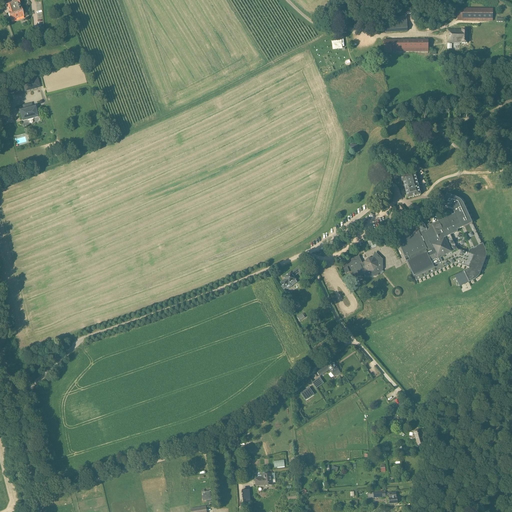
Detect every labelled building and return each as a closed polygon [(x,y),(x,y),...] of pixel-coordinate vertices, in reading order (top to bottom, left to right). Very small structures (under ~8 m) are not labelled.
[(5,0),(4,0),(11,21),(24,17),(18,0),(5,0)] [(458,19),(492,20),(493,9),(458,8),(458,19)] [(393,24),(383,25),(383,33),(408,32),(407,16),(392,17),(393,24)] [(467,43),(467,30),(448,30),(448,43),(467,43)] [(384,52),(384,53),(392,53),(392,52),(428,52),(428,41),(384,41),(384,42),(384,49),(384,52)] [(37,79),(23,82),(24,86),(27,85),(29,90),(40,87),(37,79)] [(23,110),(20,111),(22,121),(37,117),(35,107),(31,108),(30,104),(22,106),(23,110)] [(418,173),(401,177),(402,183),(403,182),(408,199),(421,195),(418,185),(421,184),(418,173)] [(460,200),(457,198),(447,195),(443,204),(446,205),(445,207),(453,210),(455,214),(452,215),(446,218),(428,227),(428,226),(425,227),(424,225),(419,227),(420,229),(417,230),(418,232),(398,241),(405,257),(408,256),(410,260),(407,261),(416,281),(456,263),(469,268),(454,275),(460,287),(475,280),(477,278),(478,276),(480,274),(486,258),(486,255),(486,253),(486,250),(483,244),(482,244),(463,204),(461,201),(460,200)] [(402,206),(399,209),(403,214),(400,215),(403,219),(405,217),(406,217),(407,216),(409,215),(405,210),(402,206)] [(372,240),(368,242),(371,249),(371,250),(377,247),(384,244),(383,244),(381,239),(377,241),(376,240),(373,242),(372,240)] [(359,256),(342,263),(344,269),(346,274),(349,272),(352,280),(365,274),(366,276),(371,276),(375,276),(382,269),(382,260),(375,254),(373,258),(368,258),(364,262),(364,263),(363,263),(362,263),(359,256)] [(285,279),(280,283),(283,286),(284,288),(289,284),(289,285),(289,284),(291,287),(294,284),(297,282),(295,280),(296,279),(294,277),(299,273),(300,274),(303,272),(299,267),(291,273),(284,278),(285,279)] [(334,376),(339,372),(332,361),(317,372),(320,376),(329,370),(334,376)] [(319,379),(312,383),(316,389),(323,384),(319,379)] [(311,397),(306,390),(301,394),(306,401),(311,397)] [(421,430),(413,432),(418,447),(425,445),(421,430)] [(265,485),(265,486),(273,485),(271,474),(263,475),(264,478),(256,479),(256,486),(265,485)] [(396,493),(387,493),(387,497),(389,498),(390,504),(398,504),(397,498),(396,493)]
